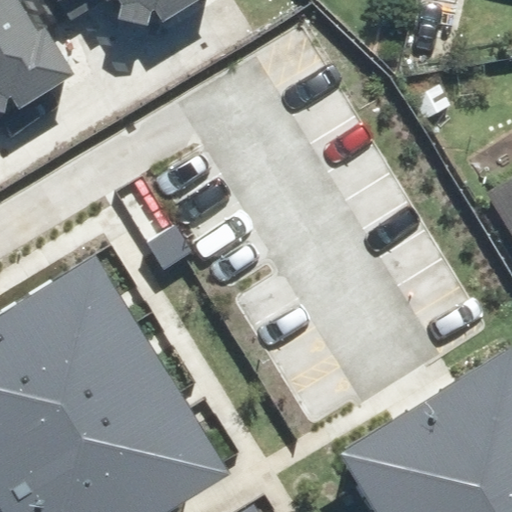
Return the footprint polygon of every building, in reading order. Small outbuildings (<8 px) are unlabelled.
[(0,0),(0,102),(6,105),(81,57),(50,8),(38,15),(27,0),(0,0)] [(107,0),(109,2),(159,19),(189,0),(107,0)] [(151,91),(128,56),(56,102),(78,137),(151,91)] [(243,125),(211,76),(130,130),(163,179),(243,125)] [(511,183),(491,196),(511,232),(511,183)] [(0,293),(0,501),(6,511),(122,511),(219,455),(90,240),(0,293)] [(511,511),(511,345),(506,337),(338,444),(381,511),(511,511)] [(270,511),(249,478),(195,511),(270,511)]
